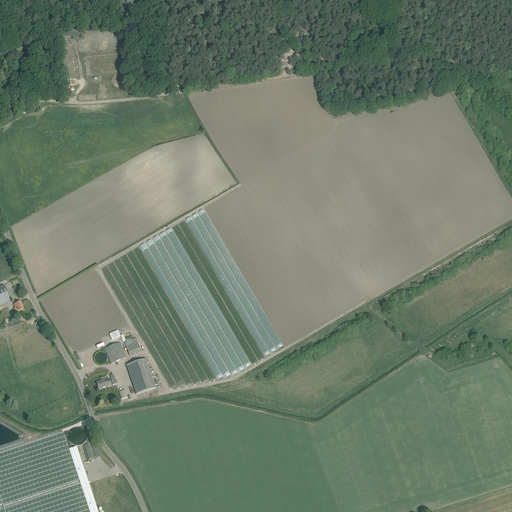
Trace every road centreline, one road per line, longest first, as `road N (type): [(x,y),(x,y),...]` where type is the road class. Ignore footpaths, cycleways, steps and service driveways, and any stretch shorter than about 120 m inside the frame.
road 1 (unclassified): [(144,511),(98,435),(0,215)]
road 2 (track): [(252,81),(100,101),(39,100),(0,117)]
road 3 (track): [(442,54),(320,72)]
